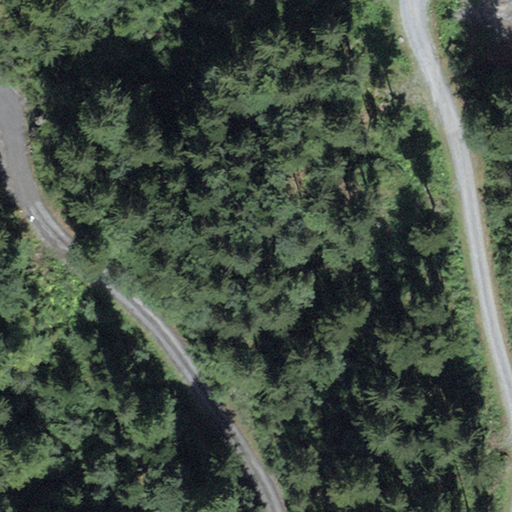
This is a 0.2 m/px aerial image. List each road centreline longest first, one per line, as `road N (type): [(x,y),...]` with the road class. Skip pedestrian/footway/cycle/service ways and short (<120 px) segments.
road 1 (track): [(0,100),(32,206),(188,365),(276,511)]
road 2 (track): [(511,394),(456,139),(416,36),(415,0)]
